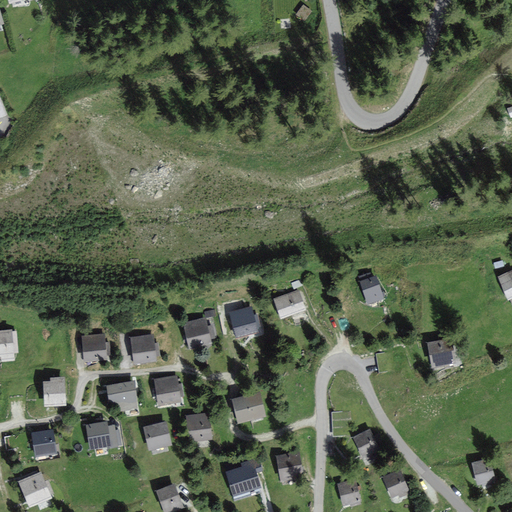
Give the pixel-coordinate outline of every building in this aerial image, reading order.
[(511,272),(500,277),(509,300),(511,298),(511,272)] [(379,277),(361,282),(369,307),(386,302),(379,277)] [(301,292),(277,300),(284,320),(308,312),(301,292)] [(253,308),(231,313),(238,339),(260,334),(253,308)] [(208,319),(185,324),(190,351),(213,346),(208,319)] [(16,331),(0,332),(0,360),(18,359),(16,331)] [(107,335),(84,337),(87,364),(110,362),(107,335)] [(156,335),(132,339),(136,366),(160,363),(156,335)] [(455,339),(431,343),(435,368),(459,365),(455,339)] [(177,377),(154,380),(158,406),(181,403),(177,377)] [(68,381),(45,381),(45,406),(68,406),(68,381)] [(131,383),(109,386),(112,404),(134,401),(131,383)] [(263,394),(237,400),(241,424),(268,418),(263,394)] [(210,414),(187,417),(191,444),(213,440),(210,414)] [(109,422),(87,425),(92,452),(114,448),(109,422)] [(168,423),(146,428),(151,452),(174,446),(168,423)] [(55,430),(32,434),(36,459),(60,456),(55,430)] [(372,431),(355,438),(365,461),(383,453),(372,431)] [(302,451),(278,456),(283,482),(307,477),(302,451)] [(493,460),(475,464),(479,485),(497,482),(493,460)] [(257,463),(228,470),(236,496),(264,488),(257,463)] [(401,471),(384,477),(392,499),(409,493),(401,471)] [(42,472),(20,481),(31,508),(53,499),(42,472)] [(359,480),(340,485),(345,506),(364,502),(359,480)] [(178,485),(159,491),(166,511),(175,511),(186,508),(178,485)]
